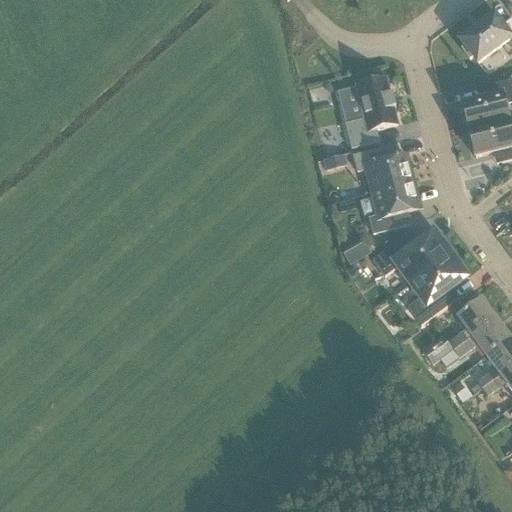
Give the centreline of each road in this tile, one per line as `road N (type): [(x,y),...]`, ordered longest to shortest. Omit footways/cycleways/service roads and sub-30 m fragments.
road 1 (unclassified): [(511,279),(453,194),(410,39)]
road 2 (unclassified): [(410,39),(355,48),(327,34),(300,0)]
